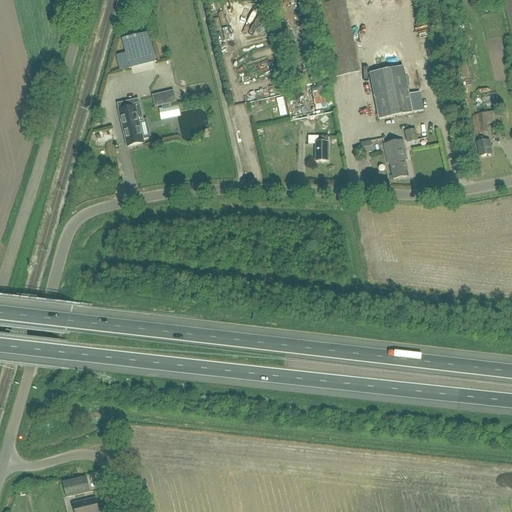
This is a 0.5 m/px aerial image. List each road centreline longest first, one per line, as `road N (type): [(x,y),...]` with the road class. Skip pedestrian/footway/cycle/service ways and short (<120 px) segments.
road 1 (motorway): [(511,372),(0,313)]
road 2 (motorway): [(0,345),(511,402)]
road 3 (unclassified): [(2,463),(74,223),(144,199),(244,189)]
road 4 (unclassified): [(0,291),(82,0)]
road 5 (unclassified): [(244,189),(437,195),(511,181)]
road 6 (residential): [(244,189),(199,0)]
road 7 (unclassified): [(128,511),(119,477),(97,457),(2,463)]
